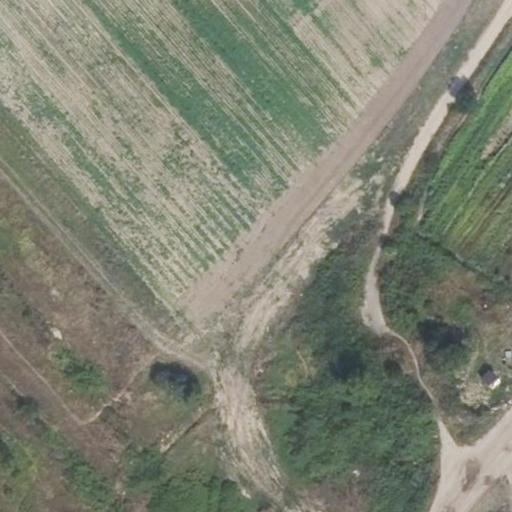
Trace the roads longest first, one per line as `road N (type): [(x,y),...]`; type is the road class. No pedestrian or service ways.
road 1 (track): [(437,511),(462,477),(370,329),(363,284),(373,232),(410,159),(511,0)]
road 2 (track): [(26,0),(370,329)]
